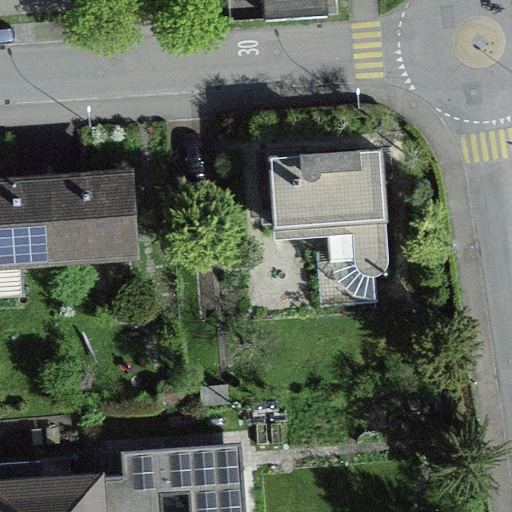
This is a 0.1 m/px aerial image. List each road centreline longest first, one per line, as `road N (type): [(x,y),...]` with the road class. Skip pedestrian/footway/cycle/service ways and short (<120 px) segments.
road 1 (residential): [(478,42),(0,84)]
road 2 (residential): [(511,271),(478,42)]
